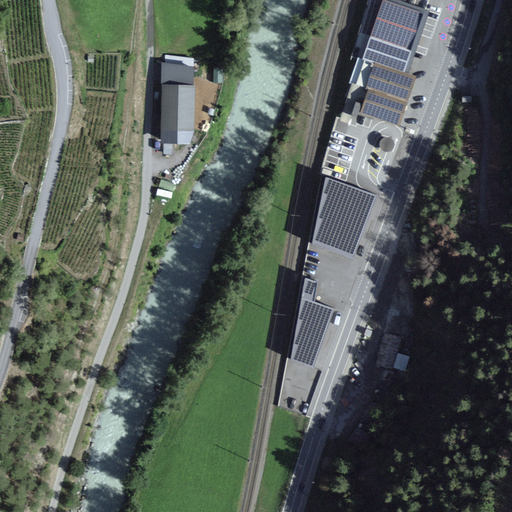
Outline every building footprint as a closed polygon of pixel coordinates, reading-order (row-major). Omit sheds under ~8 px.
[(421,12),(386,0),(376,0),(349,82),(359,86),(351,110),(396,125),(414,74),(402,70),(421,12)] [(195,53),(167,54),(168,81),(196,79),(195,53)] [(168,81),(158,80),(159,128),(190,128),(189,80),(168,81)] [(309,241),(356,256),(377,193),(330,177),(309,241)] [(307,277),(291,358),(318,363),(329,304),(315,302),(319,280),(307,277)] [(409,333),(387,328),(379,364),(401,369),(409,333)] [(357,424),(351,437),(365,444),(371,431),(357,424)]
